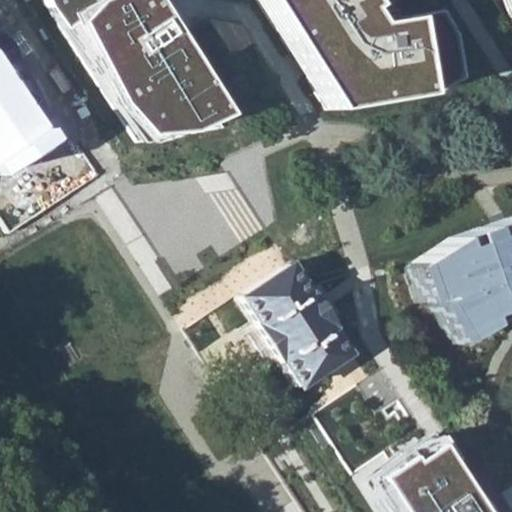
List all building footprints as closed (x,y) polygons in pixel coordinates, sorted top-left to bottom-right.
[(41,0),(133,143),(151,150),(205,144),(228,130),(161,18),(142,1),(140,0),(41,0)] [(359,0),(250,0),(322,115),(443,95),(463,83),(457,40),(445,17),(413,23),(412,15),(372,21),(359,0)] [(511,0),(497,0),(511,25),(511,0)] [(0,157),(25,141),(27,140),(28,138),(27,138),(27,137),(26,136),(29,135),(27,131),(24,132),(13,115),(16,114),(13,110),(10,112),(0,95),(3,93),(1,89),(0,89),(0,64),(10,58),(12,59),(14,57),(0,36),(1,31),(0,29),(0,157)] [(511,219),(457,236),(409,267),(425,301),(452,341),(511,310),(511,219)] [(298,382),(336,358),(341,355),(323,326),(324,325),(320,318),(313,308),(306,296),(302,290),(301,292),(284,265),(277,269),(239,293),(234,297),(250,323),(249,324),(273,361),(274,360),(291,386),(298,382)] [(388,370),(303,425),(363,511),(511,511),(511,458),(467,488),(388,370)]
